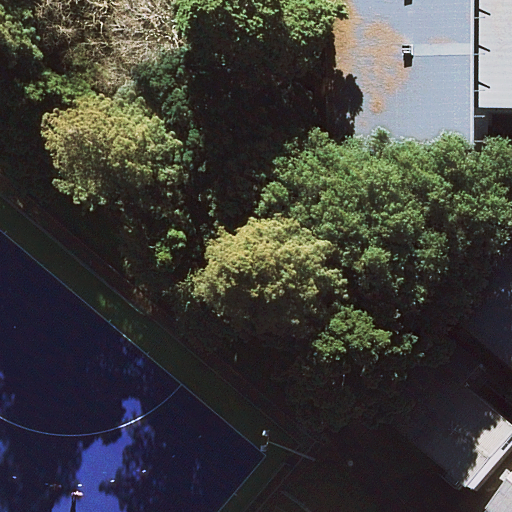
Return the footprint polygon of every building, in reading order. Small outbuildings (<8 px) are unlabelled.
[(0,0),(0,30),(10,0),(0,0)] [(511,0),(350,0),(350,152),(500,171),(502,140),(503,126),(511,126),(511,0)] [(511,148),(502,140),(500,171),(418,296),(465,332),(495,355),(511,367),(511,148)] [(476,493),(511,446),(511,426),(474,389),(495,355),(465,332),(384,424),(476,493)] [(511,511),(511,490),(495,509),(497,511),(511,511)]
